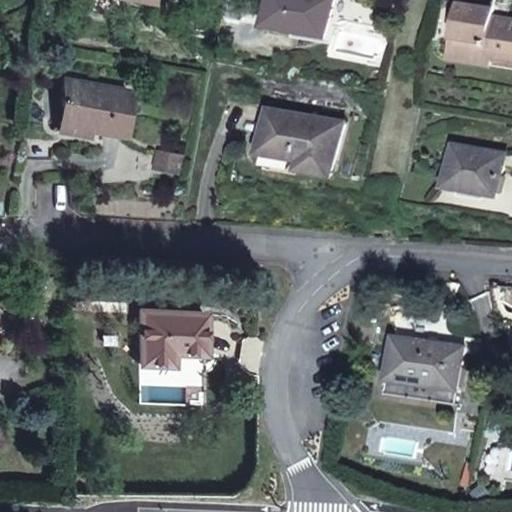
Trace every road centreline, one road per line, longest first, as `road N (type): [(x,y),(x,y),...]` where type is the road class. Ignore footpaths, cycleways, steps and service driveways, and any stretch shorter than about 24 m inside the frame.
road 1 (unclassified): [(321,277),(282,242),(22,230)]
road 2 (unclassified): [(323,511),(295,441),(293,353),(321,277)]
road 3 (unclassified): [(321,277),(422,246),(511,257)]
